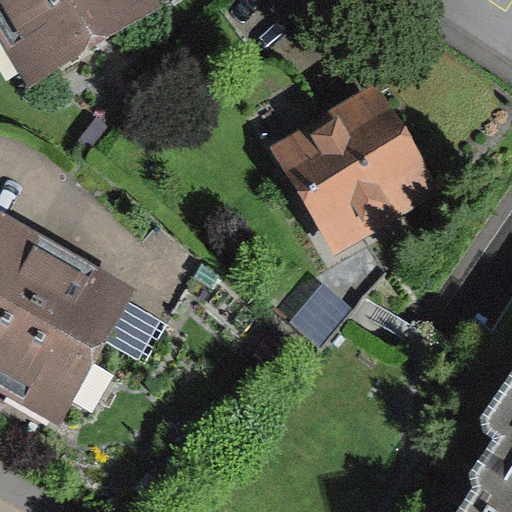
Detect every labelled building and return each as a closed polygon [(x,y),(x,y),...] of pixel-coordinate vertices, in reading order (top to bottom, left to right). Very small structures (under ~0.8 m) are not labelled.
[(23,0),(0,13),(0,21),(31,76),(146,11),(140,0),(23,0)] [(0,0),(0,13),(23,0),(0,0)] [(310,144),(347,228),(439,188),(402,103),(310,144)] [(0,237),(0,373),(62,267),(3,233),(0,237)] [(0,373),(0,378),(57,412),(121,301),(62,267),(0,373)] [(511,511),(511,396),(499,416),(511,425),(511,438),(472,511),(511,511)]
